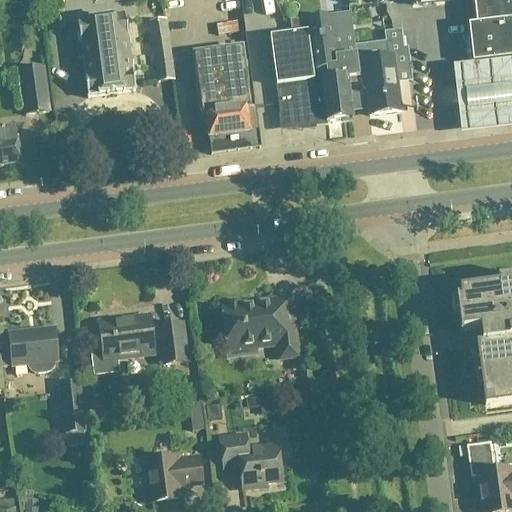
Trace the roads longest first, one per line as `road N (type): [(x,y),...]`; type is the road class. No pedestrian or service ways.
road 1 (tertiary): [(0,268),(401,212)]
road 2 (tertiary): [(395,165),(0,217)]
road 3 (residential): [(440,511),(405,252)]
